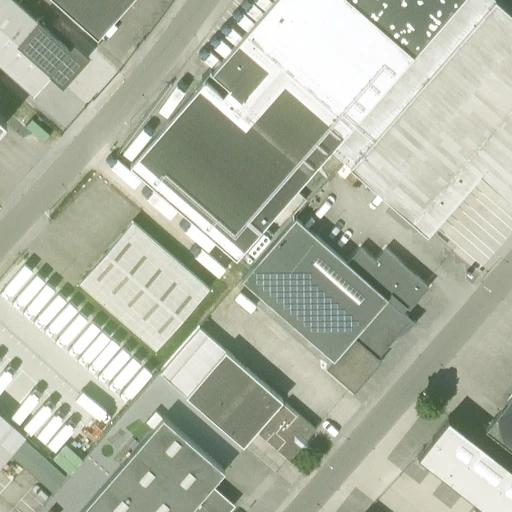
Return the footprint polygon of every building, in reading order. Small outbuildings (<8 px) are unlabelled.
[(61,84),(84,59),(39,18),(37,20),(14,0),(0,0),(0,63),(33,93),(50,74),(61,84)] [(55,0),(96,36),(113,18),(110,15),(123,0),(55,0)] [(273,0),(129,165),(235,257),(330,149),(351,125),(460,0),(273,0)] [(511,0),(460,0),(330,149),(410,217),(432,236),(488,175),(511,197),(511,0)] [(78,282),(155,349),(209,287),(222,271),(144,199),(121,178),(88,217),(113,241),(78,282)] [(409,309),(425,290),(428,286),(385,248),(375,260),(360,247),(347,262),(295,217),(241,279),(333,358),(325,367),(354,391),(381,360),(378,357),(404,327),(400,324),(406,316),(407,315),(402,311),(406,306),(409,309)] [(200,328),(160,373),(243,445),(256,430),(289,459),(301,445),(307,445),(306,439),(315,429),(282,400),(282,399),(200,328)] [(511,394),(485,429),(511,449),(511,394)] [(0,463),(25,435),(6,417),(13,409),(0,396),(0,463)] [(418,455),(450,480),(480,440),(449,415),(418,455)] [(135,448),(210,511),(226,511),(233,504),(211,485),(224,470),(162,417),(135,448)] [(511,465),(480,440),(450,480),(481,505),(511,465)] [(210,511),(135,448),(109,478),(148,511),(210,511)] [(511,511),(511,465),(481,505),(490,511),(511,511)] [(91,511),(148,511),(109,478),(84,506),(91,511)]
